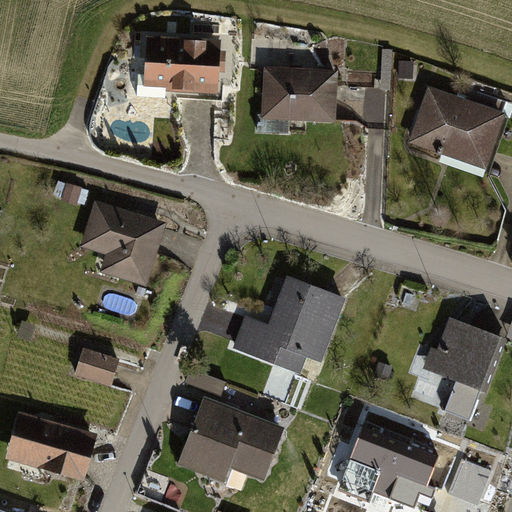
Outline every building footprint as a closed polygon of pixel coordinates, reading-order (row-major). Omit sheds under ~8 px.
[(141,44),(131,91),(207,107),(217,61),(141,44)] [(323,81),(251,80),(251,126),(322,127),(323,81)] [(506,120),(428,91),(409,142),(487,171),(506,120)] [(96,201),(79,245),(107,255),(100,273),(139,287),(162,226),(96,201)] [(261,329),(244,323),(234,350),(306,377),(334,302),(279,282),(261,329)] [(503,336),(447,317),(429,372),(485,391),(503,336)] [(125,361),(86,350),(78,380),(117,391),(125,361)] [(196,366),(190,381),(226,393),(231,379),(196,366)] [(476,421),(488,423),(493,401),(481,399),(476,421)] [(204,401),(181,466),(228,483),(233,470),(267,482),(285,430),(204,401)] [(22,414),(8,461),(88,485),(102,438),(22,414)] [(359,439),(341,485),(411,511),(418,511),(435,469),(359,439)]
